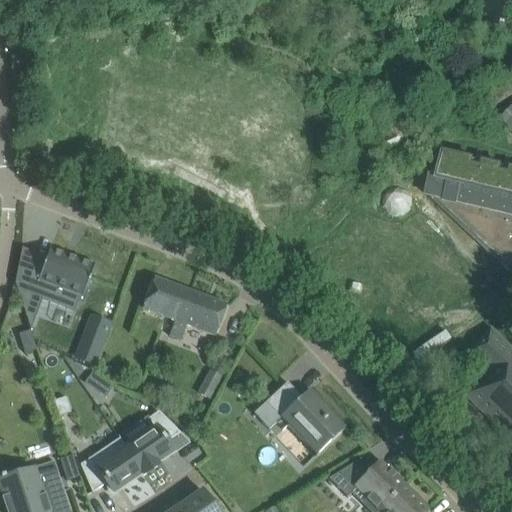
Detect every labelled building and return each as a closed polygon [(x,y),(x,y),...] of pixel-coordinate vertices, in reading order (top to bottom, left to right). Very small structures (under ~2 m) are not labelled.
[(95,60),(134,71),(139,54),(99,43),(95,60)] [(147,87),(164,91),(174,52),(157,48),(147,87)] [(165,92),(182,97),(193,57),(176,53),(165,92)] [(184,97),(201,102),(212,62),(195,58),(184,97)] [(85,78),(125,88),(129,71),(90,61),(85,78)] [(203,102),(220,107),(231,68),(214,63),(203,102)] [(76,96),(115,106),(120,89),(81,79),(76,96)] [(240,99),(279,110),(283,93),(244,82),(240,99)] [(66,113),(105,124),(110,107),(71,96),(66,113)] [(239,119),(278,130),(283,113),(244,102),(239,119)] [(511,106),(498,120),(511,133),(511,106)] [(123,149),(140,153),(150,114),(133,110),(123,149)] [(100,125),(61,114),(56,131),(96,142),(100,125)] [(142,154),(159,159),(169,119),(152,115),(142,154)] [(161,159),(178,164),(188,125),(171,120),(161,159)] [(234,138),(273,149),(278,132),(238,121),(234,138)] [(180,164),(197,169),(207,130),(190,125),(180,164)] [(229,157),(268,168),(273,151),(233,140),(229,157)] [(511,169),(444,153),(438,178),(429,175),(425,195),(434,198),(511,271),(511,169)] [(219,175),(259,185),(263,168),(224,158),(219,175)] [(82,298),(94,266),(49,250),(39,276),(17,268),(14,285),(21,305),(37,311),(42,298),(74,310),(79,297),(82,298)] [(226,307),(153,280),(142,310),(174,322),(168,337),(181,341),(186,327),(215,337),(226,307)] [(90,316),(73,360),(94,368),(111,324),(90,316)] [(511,352),(490,331),(468,353),(488,372),(464,396),(511,443),(511,352)] [(36,351),(30,332),(18,335),(24,355),(36,351)] [(209,371),(197,394),(211,402),(224,379),(209,371)] [(314,414),(287,384),(253,415),(254,416),(266,404),(286,426),(282,431),(287,427),(301,442),(301,443),(315,458),(316,457),(315,456),(318,454),(345,429),(316,398),(315,399),(322,406),(314,414)] [(70,414),(65,398),(54,402),(59,417),(70,414)] [(125,450),(141,474),(143,477),(157,467),(155,465),(172,453),(165,444),(180,435),(179,434),(158,413),(147,420),(154,430),(125,450)] [(119,440),(79,466),(80,467),(91,494),(92,494),(106,485),(112,494),(141,474),(125,450),(119,440)] [(79,478),(72,456),(59,461),(66,482),(79,478)] [(379,511),(404,487),(380,464),(371,472),(359,460),(328,480),(347,499),(351,495),(367,511),(379,511)] [(69,511),(53,461),(0,478),(0,493),(6,511),(69,511)] [(426,511),(428,511),(404,487),(379,511),(426,511)] [(216,511),(202,492),(193,499),(183,505),(187,511),(216,511)]
